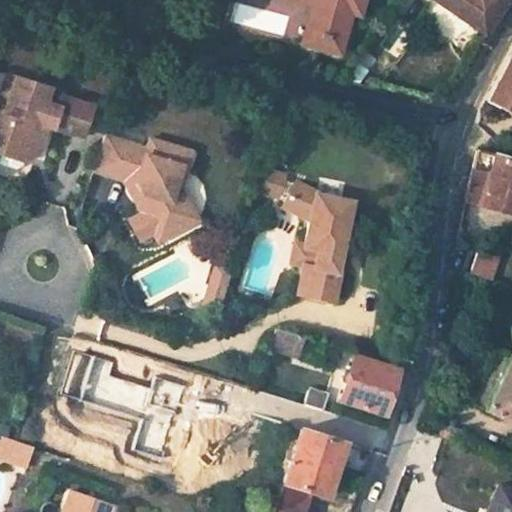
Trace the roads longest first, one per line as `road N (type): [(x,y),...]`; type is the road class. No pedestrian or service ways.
road 1 (residential): [(41,0),(203,63),(455,118)]
road 2 (tertiary): [(371,511),(455,118)]
